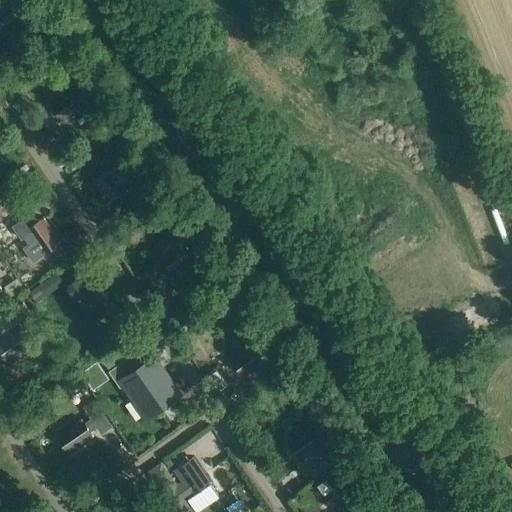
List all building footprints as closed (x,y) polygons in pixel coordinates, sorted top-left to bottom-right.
[(21,1),(0,15),(0,41),(7,51),(40,27),(21,1)] [(53,25),(33,38),(40,48),(60,35),(53,25)] [(89,105),(74,84),(48,102),(62,123),(89,105)] [(147,161),(140,166),(152,184),(160,179),(147,161)] [(128,162),(106,178),(120,199),(142,184),(139,179),(132,168),(128,162)] [(25,201),(39,191),(31,179),(16,189),(25,201)] [(164,179),(150,187),(158,198),(171,190),(164,179)] [(29,214),(12,225),(22,239),(25,237),(29,243),(23,247),(33,262),(42,255),(62,241),(44,215),(39,219),(29,214)] [(162,252),(158,255),(173,276),(177,273),(183,282),(201,270),(211,263),(185,226),(175,233),(178,239),(162,251),(162,252)] [(77,233),(59,245),(69,258),(86,246),(77,233)] [(220,267),(198,283),(204,292),(226,276),(220,267)] [(108,309),(83,273),(61,288),(86,324),(108,309)] [(39,286),(30,292),(36,302),(46,296),(39,286)] [(24,303),(0,320),(0,341),(12,359),(38,340),(24,321),(32,315),(24,303)] [(269,360),(255,340),(229,358),(243,378),(269,360)] [(140,349),(110,370),(121,385),(127,381),(134,392),(148,412),(176,393),(153,360),(149,363),(140,349)] [(97,362),(80,373),(91,389),(108,377),(97,362)] [(101,408),(90,415),(92,418),(97,426),(102,432),(112,425),(101,408)] [(96,436),(82,416),(55,434),(69,455),(96,436)] [(308,425),(286,440),(301,461),(322,446),(308,425)] [(194,455),(173,470),(181,481),(182,483),(180,489),(186,498),(190,495),(191,496),(212,482),(194,455)] [(354,462),(341,471),(350,484),(353,482),(359,489),(369,482),(354,462)] [(177,511),(187,511),(193,508),(186,498),(180,489),(160,463),(148,471),(177,511)] [(367,511),(359,499),(339,511),(387,511),(381,503),(368,511),(367,511)]
